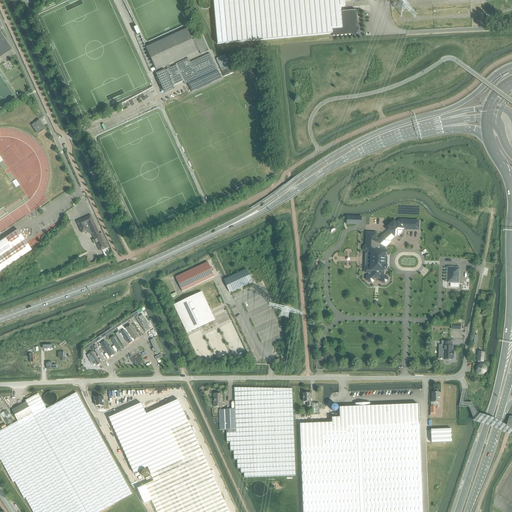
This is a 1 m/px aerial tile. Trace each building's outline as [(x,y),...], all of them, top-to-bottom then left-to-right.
[(213,0),(217,44),(333,34),(333,35),(333,37),(352,35),(353,35),(354,35),(355,35),(356,35),(357,34),(358,33),(358,32),(359,31),(359,30),(356,10),(340,12),(340,8),(345,7),(344,0),(213,0)] [(187,28),(145,47),(156,70),(166,66),(167,69),(164,71),(157,74),(165,91),(166,92),(173,89),(172,87),(183,81),(184,84),(187,83),(188,85),(191,92),(221,79),(218,71),(217,69),(210,54),(190,63),(188,58),(185,60),(175,64),(176,66),(170,68),(169,65),(197,52),(197,51),(199,51),(201,55),(208,51),(202,36),(192,40),(187,28)] [(0,31),(0,56),(11,49),(0,31)] [(230,66),(225,55),(216,59),(221,70),(229,66),(230,66)] [(56,57),(51,60),(64,87),(69,85),(56,57)] [(229,66),(221,70),(224,77),(232,73),(231,71),(229,66)] [(40,122),(33,126),(38,134),(45,129),(40,122)] [(87,231),(88,231),(90,234),(92,235),(93,238),(100,252),(109,247),(103,233),(99,235),(90,216),(76,222),(81,233),(87,231)] [(361,221),(361,217),(347,216),(346,225),(356,225),(361,221)] [(393,222),(388,227),(390,229),(389,231),(388,232),(392,236),(393,237),(394,237),(395,237),(396,236),(397,236),(402,231),(403,229),(418,230),(418,221),(400,220),(396,224),(393,222)] [(18,230),(0,241),(0,271),(0,272),(32,250),(31,250),(30,251),(29,250),(25,244),(16,231),(18,230)] [(363,247),(363,250),(365,251),(366,251),(366,253),(370,253),(369,267),(365,267),(365,272),(369,273),(371,273),(371,276),(368,275),(367,277),(367,280),(369,282),(372,282),(373,281),(373,278),(381,279),(380,281),(382,283),(385,283),(387,280),(387,278),(386,276),(383,276),(383,271),(384,271),(384,270),(386,270),(386,266),(385,266),(385,256),(387,256),(387,254),(387,251),(385,251),(385,250),(384,250),(384,247),(387,244),(389,242),(389,239),(385,235),(384,235),(377,241),(376,239),(376,235),(376,233),(366,233),(366,247),(365,247),(363,247)] [(176,277),(182,291),(216,276),(210,262),(176,277)] [(447,267),(446,283),(459,284),(459,267),(453,267),(447,267)] [(229,291),(252,281),(246,268),(223,279),(229,291)] [(174,305),(187,333),(215,320),(202,292),(174,305)] [(138,315),(135,317),(146,333),(151,329),(147,324),(148,323),(142,315),(139,317),(138,315)] [(130,325),(126,328),(134,340),(139,337),(130,325)] [(125,330),(120,333),(129,344),(132,341),(133,341),(125,330)] [(118,332),(115,334),(124,347),(127,345),(122,338),(123,337),(120,333),(119,334),(119,332),(118,332)] [(113,337),(110,339),(118,351),(121,349),(116,341),(117,341),(116,339),(115,336),(113,337)] [(154,339),(150,341),(153,348),(152,349),(153,352),(155,351),(156,354),(160,352),(154,339)] [(105,341),(100,344),(101,345),(102,346),(109,358),(114,354),(110,347),(108,345),(105,341)] [(453,359),(453,354),(452,354),(452,346),(450,346),(450,342),(442,341),(441,346),(443,346),(443,359),(446,360),(446,361),(449,361),(449,360),(452,360),(452,359),(453,359)] [(97,348),(94,350),(102,362),(105,360),(101,354),(103,353),(101,350),(99,351),(97,348)] [(89,354),(87,356),(88,357),(88,358),(92,363),(94,361),(97,366),(100,364),(92,352),(89,354)] [(485,372),(485,368),(483,365),(482,365),(482,362),(483,362),(484,352),(478,352),(477,361),(478,362),(477,364),(478,366),(476,367),(476,371),(479,374),(482,374),(485,372)] [(234,388),(235,410),(236,430),(226,431),(226,442),(230,442),(230,445),(230,451),(233,451),(233,460),(236,460),(237,469),(240,469),(240,475),(243,475),(244,478),(264,477),(287,476),(292,476),(295,475),(293,437),(292,389),(234,388)] [(56,399),(56,398),(56,396),(55,395),(54,394),(54,393),(53,393),(51,392),(50,392),(49,392),(48,393),(46,394),(45,394),(44,396),(44,397),(44,398),(44,399),(44,401),(45,402),(47,403),(47,404),(49,404),(51,404),(52,404),(53,404),(54,403),(55,402),(55,401),(56,399)] [(3,430),(0,430),(0,460),(1,460),(13,483),(15,482),(24,499),(25,498),(32,511),(98,511),(108,507),(132,494),(100,436),(76,393),(46,409),(37,414),(36,411),(18,421),(7,427),(6,428),(3,430)] [(439,403),(439,393),(432,393),(431,403),(430,403),(430,416),(435,416),(435,403),(439,403)] [(26,402),(12,410),(18,421),(36,411),(37,414),(46,409),(41,400),(38,394),(25,401),(26,402)] [(103,406),(104,406),(103,397),(94,397),(94,402),(96,401),(96,407),(100,407),(100,409),(103,409),(103,406)] [(137,489),(144,503),(151,500),(156,511),(228,511),(178,400),(146,414),(141,403),(109,418),(134,473),(148,467),(154,481),(137,489)] [(332,423),(300,424),(301,450),(324,449),(324,434),(348,433),(348,428),(419,425),(418,404),(370,406),(370,403),(355,403),(355,407),(339,407),(339,417),(332,418),(332,423)] [(7,410),(0,414),(7,426),(14,422),(7,410)] [(225,431),(226,431),(236,430),(235,410),(224,410),(219,410),(220,431),(225,431)] [(324,449),(301,450),(303,511),(422,511),(419,425),(348,428),(348,433),(324,434),(324,449)] [(451,429),(431,430),(431,443),(452,442),(451,429)] [(284,490),(284,489),(284,487),(283,486),(282,485),(281,484),(280,483),(279,483),(277,483),(276,483),(275,483),(274,484),(272,485),(272,486),(271,487),(271,488),(271,490),(271,491),(271,493),(272,494),(273,495),(274,496),(275,496),(276,497),(277,497),(279,497),(280,496),(281,496),(282,495),(283,494),(284,493),(284,491),(284,490)] [(267,492),(267,491),(267,490),(266,489),(266,488),(265,486),(264,486),(263,485),(261,484),(260,484),(259,484),(257,485),(256,485),(255,486),(254,487),(254,488),(253,490),(253,491),(253,492),(253,494),(254,495),(255,496),(256,497),(257,498),(258,498),(259,498),(261,498),(262,498),(263,498),(264,497),(265,495),(266,494),(267,493),(267,492)]
